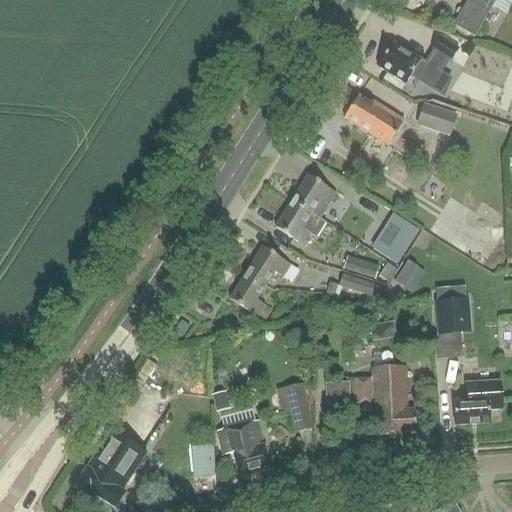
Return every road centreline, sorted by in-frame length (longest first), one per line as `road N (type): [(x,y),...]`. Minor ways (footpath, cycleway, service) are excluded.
road 1 (primary): [(124,341),(345,0)]
road 2 (residential): [(511,462),(436,468),(236,511)]
road 3 (primary): [(124,341),(38,438)]
road 4 (primary): [(57,449),(124,341)]
